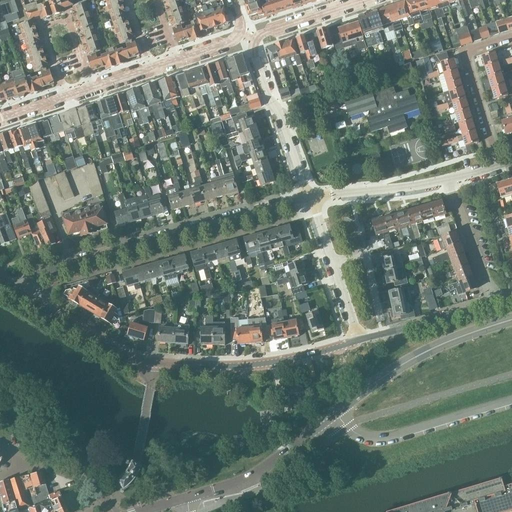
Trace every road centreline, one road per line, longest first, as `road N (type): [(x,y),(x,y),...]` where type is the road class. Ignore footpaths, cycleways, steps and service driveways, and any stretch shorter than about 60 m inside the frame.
road 1 (tertiary): [(356,340),(276,362),(153,365),(122,357),(18,295)]
road 2 (residential): [(18,295),(65,265),(307,197)]
road 3 (residential): [(307,197),(266,94),(255,41),(365,0)]
road 4 (tertiary): [(335,413),(419,355),(511,320)]
road 5 (residential): [(335,413),(349,430),(381,438),(511,400)]
road 6 (residential): [(183,497),(245,481),(335,413)]
road 7 (residential): [(511,37),(466,55),(497,165)]
road 8 (residential): [(65,96),(45,37),(56,21),(70,27),(91,88)]
road 9 (residential): [(356,340),(307,197)]
road 10 (tertiary): [(494,301),(356,340)]
road 11 (residential): [(307,197),(446,180)]
road 12 (residential): [(494,301),(446,180)]
